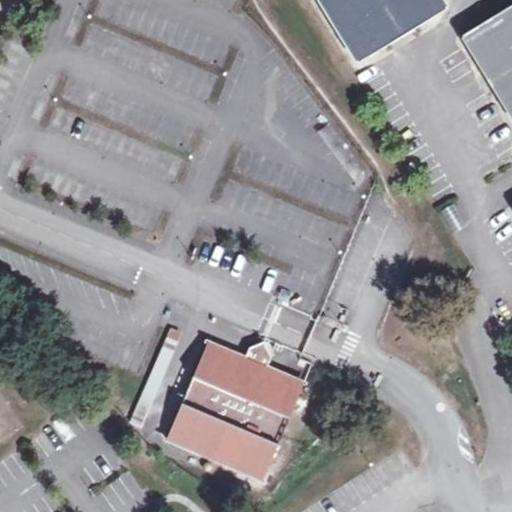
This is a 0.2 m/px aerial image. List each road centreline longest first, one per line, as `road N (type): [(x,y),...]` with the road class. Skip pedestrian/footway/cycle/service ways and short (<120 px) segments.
road 1 (residential): [(0,214),(383,373),(423,402),(469,511)]
road 2 (residential): [(471,335),(511,468)]
